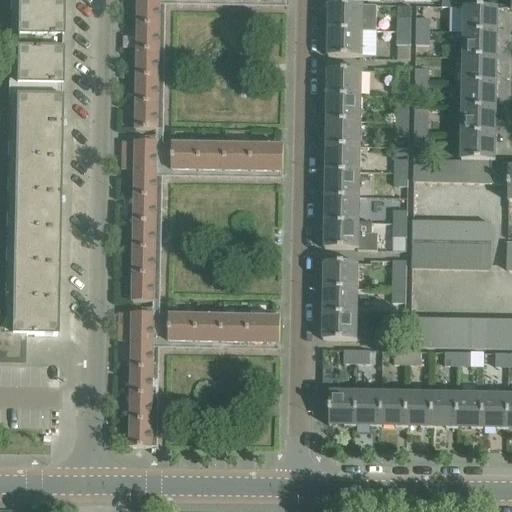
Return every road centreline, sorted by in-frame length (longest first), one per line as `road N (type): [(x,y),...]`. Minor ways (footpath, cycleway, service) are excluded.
road 1 (residential): [(297,489),(309,0)]
road 2 (residential): [(97,401),(106,0)]
road 3 (tertiary): [(511,493),(297,489)]
road 4 (tertiary): [(297,489),(96,486)]
